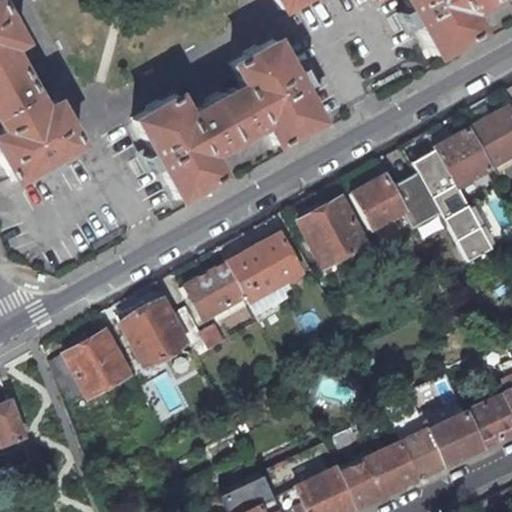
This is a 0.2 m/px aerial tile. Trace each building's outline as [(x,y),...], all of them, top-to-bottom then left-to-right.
[(273,0),(278,9),(293,0),(273,0)] [(402,0),(433,55),(447,48),(448,47),(450,40),(455,37),(462,39),(463,39),(477,31),(468,15),(465,7),(467,6),(473,7),(484,0),(402,0)] [(0,6),(0,124),(3,128),(0,129),(0,151),(1,152),(6,161),(4,167),(11,180),(77,143),(70,131),(63,129),(58,120),(60,113),(53,100),(37,109),(36,106),(37,101),(11,54),(6,53),(4,50),(20,41),(12,28),(6,26),(1,18),(3,11),(0,6)] [(144,111),(131,118),(176,199),(190,191),(192,184),(198,181),(204,183),(219,175),(211,160),(208,150),(210,149),(215,150),(255,128),(256,123),(259,122),(265,129),(274,144),(288,136),(290,129),(295,127),(302,128),(317,120),(272,39),(257,48),(255,55),(250,58),(243,56),(229,64),(237,79),(239,88),(236,90),(231,89),(220,95),(218,102),(212,105),(205,103),(194,109),(192,114),(189,116),(182,109),(174,94),(160,102),(159,103),(157,109),(152,112),(146,110),(144,111)] [(511,118),(505,106),(466,128),(488,168),(511,153),(511,118)] [(488,168),(466,128),(432,147),(454,186),(488,168)] [(488,248),(464,203),(454,186),(432,147),(424,132),(412,139),(399,145),(413,171),(421,184),(433,207),(449,236),(455,247),(463,262),(488,248)] [(389,185),(410,174),(402,160),(381,171),(389,185)] [(381,175),(348,193),(368,229),(401,211),(381,175)] [(338,199),(297,222),(320,264),(361,241),(338,199)] [(430,201),(404,216),(419,243),(445,229),(430,201)] [(278,232),(225,262),(243,294),(247,301),(286,279),(289,284),(300,278),(297,273),(299,271),(278,232)] [(201,318),(243,294),(225,262),(183,285),(201,318)] [(141,301),(114,316),(142,365),(183,342),(159,298),(144,306),(141,301)] [(184,307),(173,314),(196,356),(223,341),(215,325),(199,334),(184,307)] [(101,331),(45,362),(63,408),(125,374),(101,331)] [(479,447),(511,431),(511,400),(507,390),(497,395),(461,411),(479,447)] [(7,400),(0,403),(0,443),(21,436),(7,400)] [(424,429),(461,411),(458,403),(420,421),(424,429)] [(398,441),(416,478),(479,447),(461,411),(424,429),(398,441)] [(416,478),(398,441),(359,460),(335,471),(340,482),(352,508),(367,501),(377,496),(416,478)] [(344,511),(352,508),(340,482),(335,471),(333,466),(292,486),(269,497),(270,497),(276,511),(344,511)] [(239,511),(270,497),(269,497),(261,479),(226,496),(233,511),(239,511)] [(276,511),(270,497),(239,511),(276,511)]
